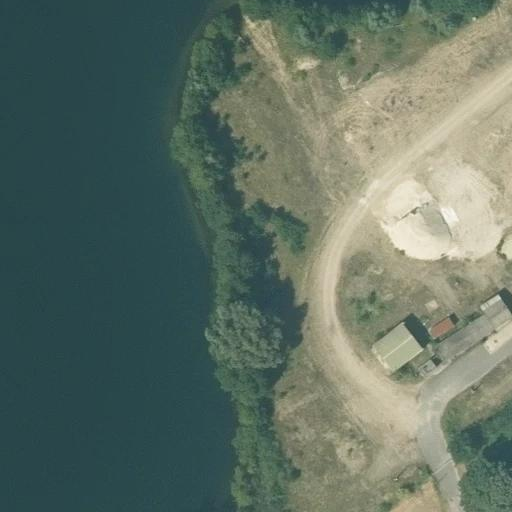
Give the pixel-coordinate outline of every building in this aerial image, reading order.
[(389,307),(363,273),(338,292),(364,326),(389,307)] [(445,361),(511,319),(500,299),(433,341),(445,361)] [(449,317),(429,331),(435,339),(454,325),(449,317)] [(400,327),(372,349),(390,373),(419,352),(400,327)] [(430,361),(417,370),(422,377),(435,367),(430,361)]
